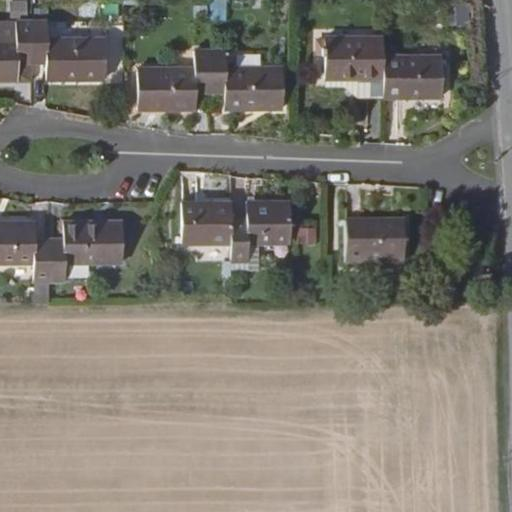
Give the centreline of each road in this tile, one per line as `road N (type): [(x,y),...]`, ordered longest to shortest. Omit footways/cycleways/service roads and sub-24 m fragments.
road 1 (residential): [(433,164),(153,154)]
road 2 (residential): [(0,169),(57,191),(153,154)]
road 3 (residential): [(153,154),(59,128),(0,142)]
